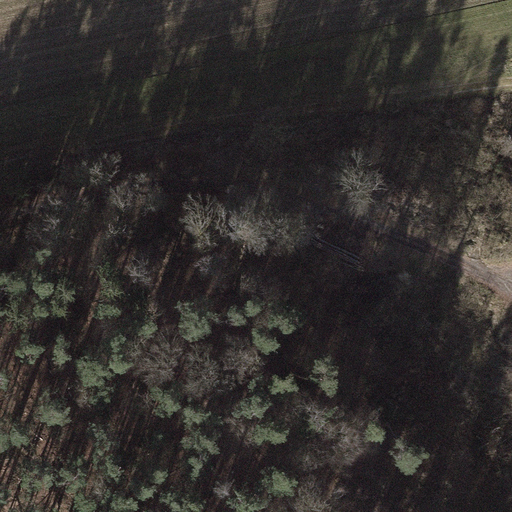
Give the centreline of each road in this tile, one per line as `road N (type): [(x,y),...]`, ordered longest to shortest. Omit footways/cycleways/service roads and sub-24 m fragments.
road 1 (track): [(0,222),(101,194),(248,189),(355,216),(499,278),(511,274)]
road 2 (track): [(0,172),(268,114),(511,84)]
